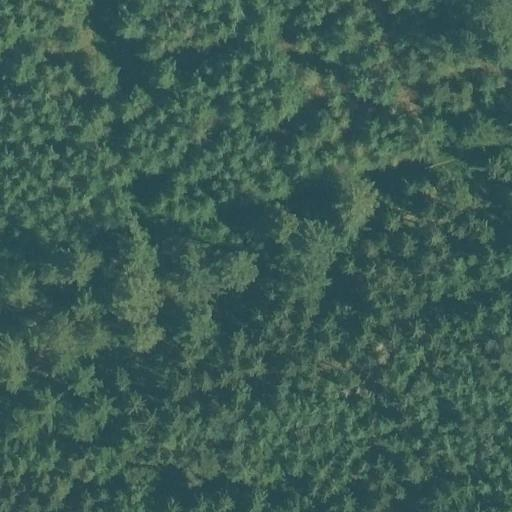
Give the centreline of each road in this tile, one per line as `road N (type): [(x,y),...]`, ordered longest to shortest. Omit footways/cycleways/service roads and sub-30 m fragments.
road 1 (track): [(511,156),(0,259)]
road 2 (track): [(84,0),(134,232)]
